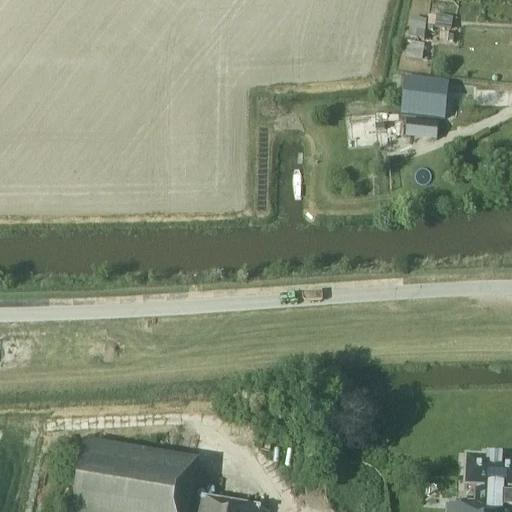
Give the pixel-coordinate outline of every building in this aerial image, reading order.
[(427,23),(411,20),(405,60),(421,62),(424,46),(415,45),(415,41),(424,42),(427,23)] [(458,83),(457,93),(458,94),(458,105),(507,107),(508,90),(475,88),(476,85),(458,83)] [(398,107),(393,107),(388,107),(388,102),(375,102),(375,115),(360,116),(360,119),(344,119),(346,151),(388,147),(387,134),(398,133),(398,108),(398,107)] [(255,511),(194,502),(200,465),(86,446),(75,511),(255,511)] [(511,511),(511,464),(466,462),(464,492),(475,493),(475,506),(447,505),(446,511),(511,511)]
